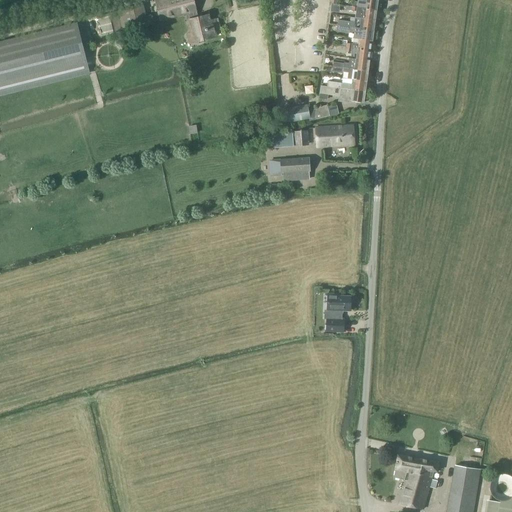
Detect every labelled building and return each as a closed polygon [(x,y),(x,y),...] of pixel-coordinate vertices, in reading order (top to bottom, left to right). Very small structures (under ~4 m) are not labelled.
[(195,0),(163,0),(157,2),(161,21),(187,15),(191,14),(199,12),(195,0)] [(377,0),(357,0),(358,1),(352,1),(351,6),(376,10),(376,8),(377,6),(378,2),(377,1),(377,0)] [(340,4),(331,3),(330,11),(339,12),(340,4)] [(145,6),(120,12),(124,31),(155,23),(153,15),(148,17),(145,6)] [(376,10),(346,6),(345,10),(356,11),(355,17),(375,20),(376,10)] [(191,14),(187,15),(192,33),(189,35),(191,44),(217,39),(212,16),(193,20),(191,14)] [(373,30),(375,20),(355,17),(354,17),(353,22),(337,20),(336,25),(373,30)] [(76,23),(0,42),(0,95),(89,74),(76,23)] [(372,40),(373,30),(336,25),(335,30),(351,33),(350,37),(358,38),(372,40)] [(370,51),(372,40),(358,38),(357,43),(351,42),(351,44),(344,43),(345,41),(337,40),(336,46),(345,47),(370,51)] [(369,61),(370,51),(345,47),(344,51),(353,52),(352,59),(369,61)] [(367,71),(369,61),(352,59),(348,58),(347,63),(342,62),(342,63),(332,62),(331,66),(367,71)] [(366,82),(367,71),(331,66),(331,69),(351,72),(350,79),(366,82)] [(365,92),(366,82),(350,79),(349,84),(328,81),(327,87),(365,92)] [(365,92),(327,87),(326,95),(339,96),(338,99),(363,102),(365,92)] [(289,121),(337,113),(335,103),(306,110),(305,105),(288,108),(289,121)] [(353,125),(315,127),(317,147),(354,144),(353,125)] [(294,133),(285,134),(286,145),(295,145),(294,133)] [(309,157),(273,160),(274,173),(278,173),(279,182),(310,180),(309,157)] [(338,294),(328,293),(327,309),(332,310),(331,319),(327,318),(326,331),(342,331),(343,319),(341,319),(341,310),(349,310),(350,296),(338,296),(338,294)] [(436,464),(416,458),(396,453),(391,476),(403,479),(397,504),(416,509),(421,510),(431,472),(434,473),(436,464)] [(472,511),(480,469),(454,465),(446,511),(472,511)] [(511,474),(510,474),(507,473),(504,472),(502,472),(499,473),(496,475),(494,476),(492,478),(491,481),(490,484),(489,486),(489,489),(490,492),(491,494),(493,496),(494,498),(497,500),(499,501),(503,502),(506,502),(509,501),(511,500),(511,499),(511,474)] [(486,499),(483,511),(498,511),(500,502),(486,499)]
